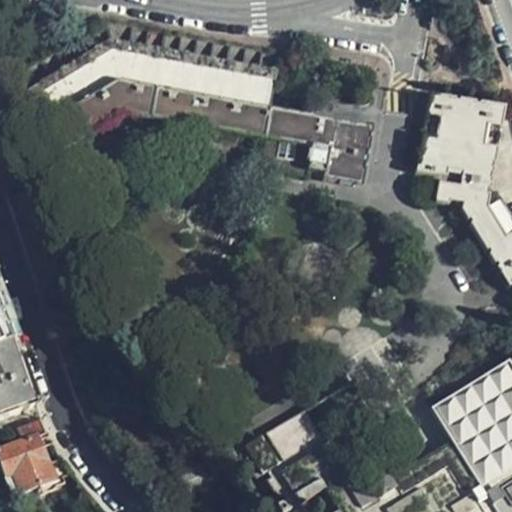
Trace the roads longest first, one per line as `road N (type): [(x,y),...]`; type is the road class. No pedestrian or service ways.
road 1 (residential): [(132,511),(72,433),(0,244)]
road 2 (residential): [(297,9),(408,43),(413,0)]
road 3 (residential): [(166,0),(297,9)]
